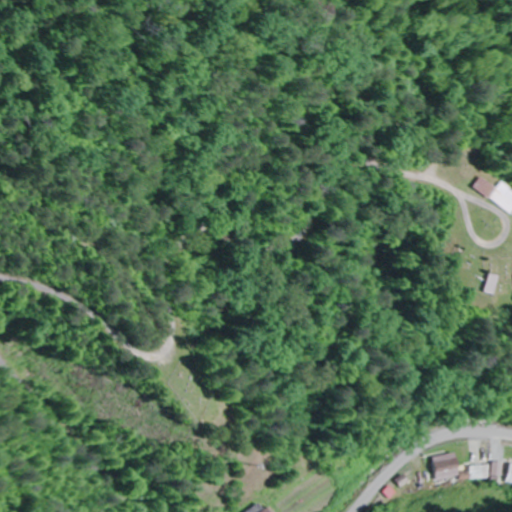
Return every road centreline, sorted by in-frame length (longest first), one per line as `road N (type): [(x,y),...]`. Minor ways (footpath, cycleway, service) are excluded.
road 1 (residential): [(187,511),(136,478),(0,318),(36,278),(85,301),(144,352),(166,355),(179,325),(177,240),(209,215),(229,215),(280,243),(310,220),(338,179),(391,167),(444,179),(486,238)]
road 2 (residential): [(361,511),(425,457),(511,449)]
